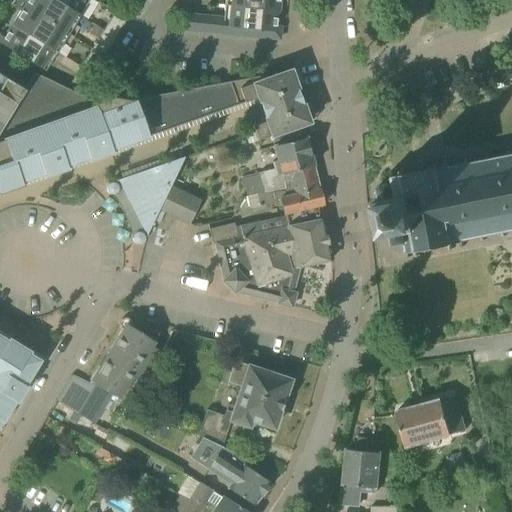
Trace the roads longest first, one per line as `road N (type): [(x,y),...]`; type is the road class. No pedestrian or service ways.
road 1 (residential): [(0,473),(108,281),(345,338)]
road 2 (residential): [(345,338),(349,255),(338,86)]
road 3 (residential): [(281,511),(321,431),(345,338)]
road 4 (residential): [(338,86),(511,23)]
